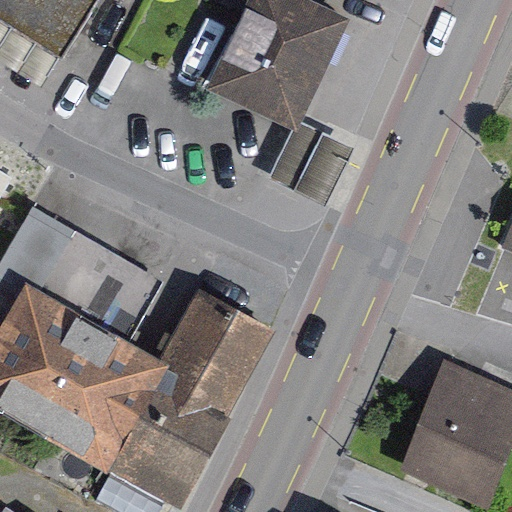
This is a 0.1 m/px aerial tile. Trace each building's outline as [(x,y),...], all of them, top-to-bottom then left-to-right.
[(0,0),(0,12),(71,56),(105,0),(0,0)] [(294,131),(349,20),(308,0),(251,0),(208,89),(242,106),(294,131)] [(0,147),(0,178),(14,157),(0,147)] [(27,286),(128,342),(160,285),(32,214),(0,271),(0,284),(21,296),(27,286)] [(128,342),(27,286),(21,296),(0,335),(0,408),(180,505),(267,333),(196,293),(157,363),(128,342)] [(511,434),(511,391),(460,369),(420,464),(488,492),(511,434)]
